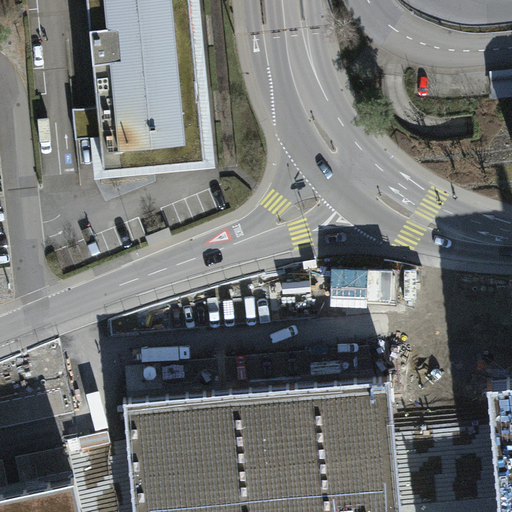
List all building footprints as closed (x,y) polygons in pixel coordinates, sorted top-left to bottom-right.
[(204,160),(189,0),(88,0),(104,169),(204,160)] [(168,231),(146,240),(150,249),(172,240),(168,231)] [(146,320),(57,349),(63,368),(153,339),(146,320)] [(511,511),(511,374),(487,376),(498,511),(511,511)] [(402,511),(391,375),(124,397),(133,511),(402,511)] [(83,511),(74,466),(0,481),(0,511),(83,511)]
